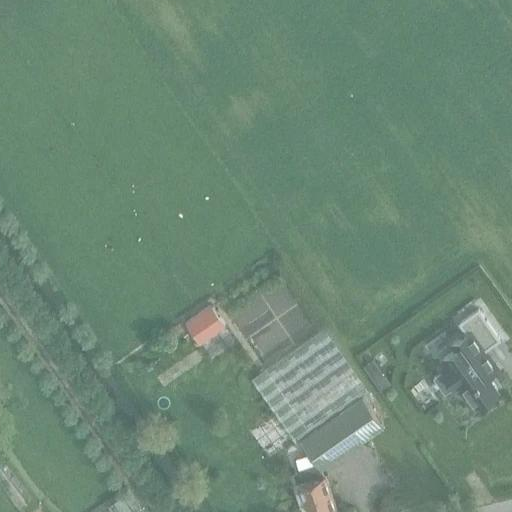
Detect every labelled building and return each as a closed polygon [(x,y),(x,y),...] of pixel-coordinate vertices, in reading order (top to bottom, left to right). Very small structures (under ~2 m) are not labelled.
[(212,304),(186,323),(200,343),(226,324),(212,304)] [(461,383),(476,404),(497,389),(487,374),(497,367),(485,349),(499,338),(479,309),(460,322),(468,333),(453,344),(457,349),(443,359),(448,365),(443,368),(456,386),(461,383)] [(296,460),(301,480),(296,482),(294,483),(300,502),(306,500),(309,511),(318,511),(336,507),(326,473),(322,475),(320,468),(361,439),(397,490),(421,473),(386,422),(382,424),(363,397),(369,392),(325,328),(251,381),(295,442),(300,439),(312,454),(296,460)] [(373,358),(364,364),(381,389),(390,383),(373,358)] [(119,492),(104,503),(107,507),(108,506),(122,497),(119,492)] [(111,511),(132,511),(122,497),(108,506),(111,511)]
